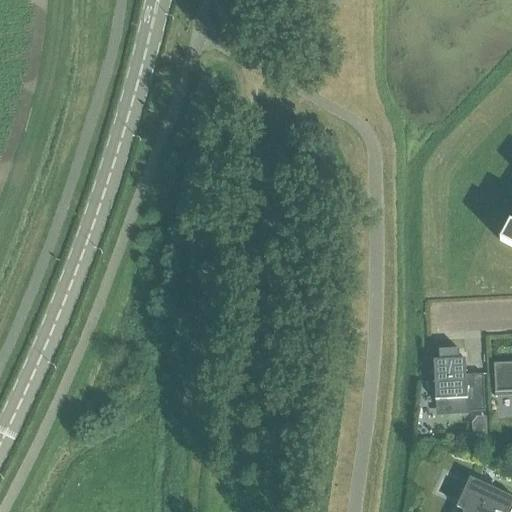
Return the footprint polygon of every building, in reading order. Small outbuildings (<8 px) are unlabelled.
[(511,223),(510,223),(500,242),(511,248),(511,223)] [(434,370),(430,374),(435,378),(436,401),(451,401),(452,414),(467,413),(486,412),(484,375),(467,376),(466,360),(458,360),(449,353),(442,361),(434,362),(434,370)] [(511,364),(494,365),(496,394),(511,393),(511,364)] [(477,418),(471,424),(472,439),(487,438),(486,417),(477,418)] [(511,511),(511,498),(470,479),(457,509),(464,511),(511,511)]
